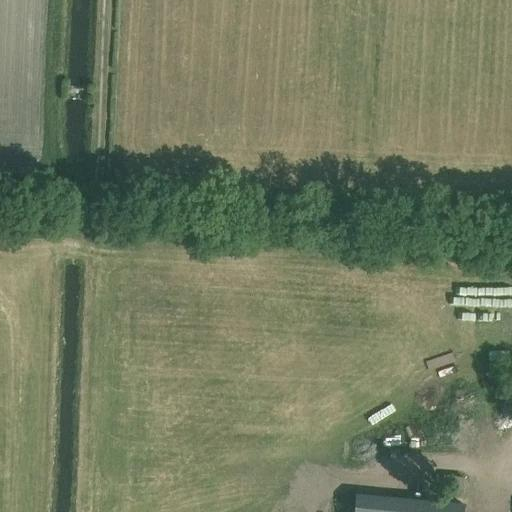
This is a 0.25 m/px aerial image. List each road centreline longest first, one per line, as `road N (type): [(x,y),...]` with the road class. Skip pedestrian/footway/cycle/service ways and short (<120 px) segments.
road 1 (track): [(0,209),(511,233)]
road 2 (track): [(96,214),(107,0)]
